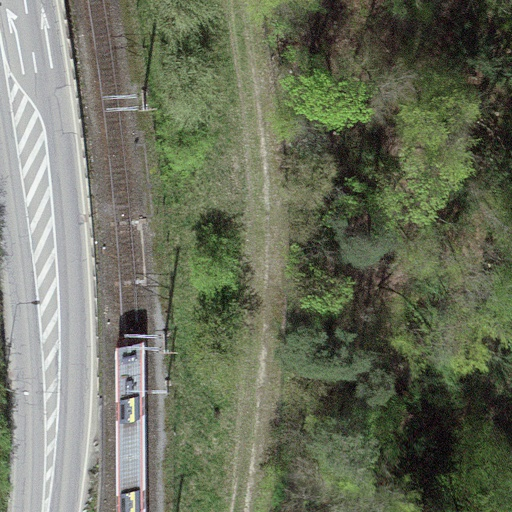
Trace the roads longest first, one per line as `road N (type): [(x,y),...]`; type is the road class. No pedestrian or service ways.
road 1 (primary): [(42,511),(48,332),(7,0)]
road 2 (track): [(239,511),(258,259),(238,19)]
